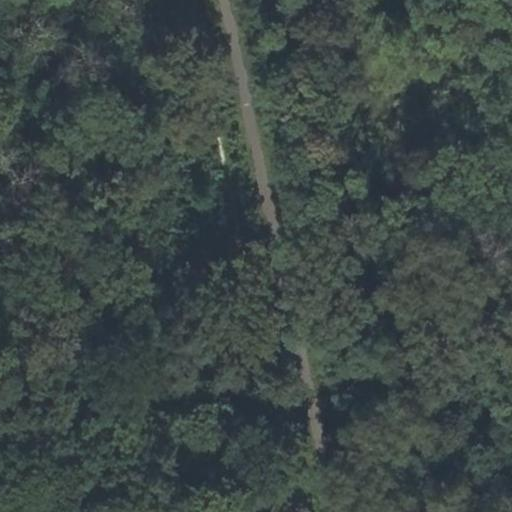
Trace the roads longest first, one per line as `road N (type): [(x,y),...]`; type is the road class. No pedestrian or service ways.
road 1 (track): [(341,511),(226,0)]
road 2 (unknown): [(296,511),(188,0)]
